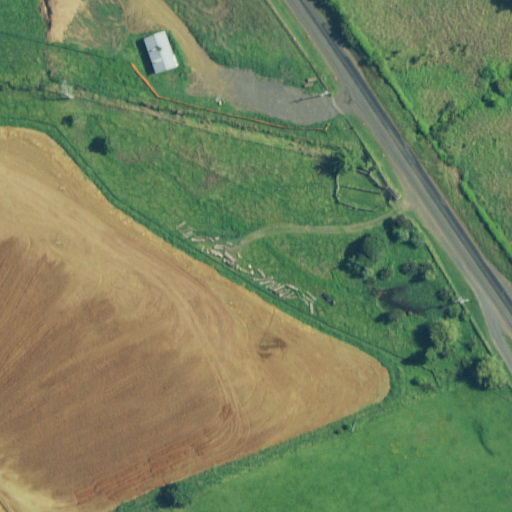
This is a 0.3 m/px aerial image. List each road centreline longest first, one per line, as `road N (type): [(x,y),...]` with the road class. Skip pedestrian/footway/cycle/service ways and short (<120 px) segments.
road 1 (unclassified): [(511,319),(299,0)]
road 2 (track): [(146,0),(245,95),(308,109),(363,96)]
